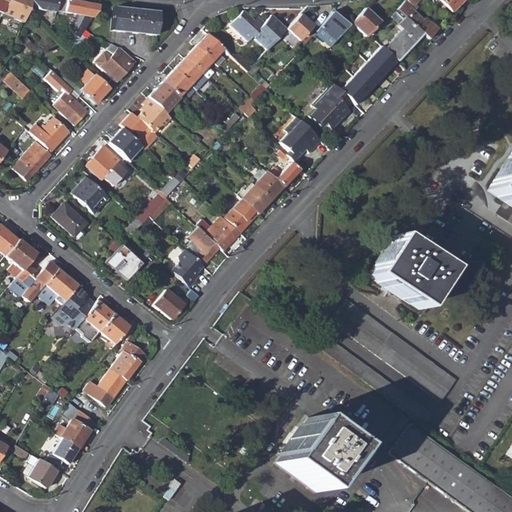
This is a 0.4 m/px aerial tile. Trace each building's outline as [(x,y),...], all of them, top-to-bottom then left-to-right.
[(6,0),(2,11),(13,16),(23,20),(27,10),(30,2),(30,0),(6,0)] [(30,0),(30,2),(37,11),(53,14),(56,0),(55,0),(30,0)] [(68,43),(72,46),(82,32),(95,12),(96,7),(59,0),(57,12),(83,17),(68,43)] [(418,0),(417,0),(404,0),(394,11),(402,19),(420,35),(425,41),(435,31),(428,24),(430,22),(413,5),(418,0)] [(435,0),(450,14),(463,0),(435,0)] [(112,8),(109,31),(154,36),(157,14),(112,8)] [(377,23),(362,9),(348,24),(363,38),(377,23)] [(0,15),(0,16),(7,20),(8,17),(12,19),(13,16),(2,11),(0,15)] [(251,37),(265,51),(280,35),(284,30),(269,16),(261,25),(259,23),(253,20),(251,22),(240,13),(227,26),(246,43),(251,37)] [(346,26),(329,13),(316,30),(325,37),(320,44),(325,49),(346,26)] [(394,62),(420,35),(402,19),(400,20),(393,13),(389,17),(397,24),(394,27),(399,32),(381,50),(394,62)] [(285,30),(298,42),(311,28),(298,15),(285,30)] [(76,49),(88,35),(82,32),(72,46),(76,49)] [(210,63),(221,50),(205,35),(194,47),(210,63)] [(24,38),(19,43),(35,58),(39,53),(24,38)] [(101,54),(92,64),(114,83),(132,63),(118,49),(108,44),(105,51),(111,56),(108,60),(101,54)] [(205,68),(210,63),(194,47),(183,59),(205,80),(210,74),(205,68)] [(237,57),(233,62),(245,73),(245,72),(249,68),(237,57)] [(370,70),(343,97),(350,103),(357,111),(374,93),(369,88),(389,68),(379,58),(373,64),(375,67),(370,72),(370,70)] [(194,92),(205,80),(183,59),(171,71),(188,86),(194,92)] [(257,70),(252,66),(249,68),(245,72),(250,77),(257,70)] [(85,70),(77,79),(83,85),(91,76),(85,70)] [(73,102),(77,97),(60,81),(49,71),(41,80),(55,93),(57,91),(61,94),(50,106),(73,127),(84,114),(73,102)] [(184,91),(188,86),(171,71),(160,83),(177,98),(180,94),(185,98),(188,95),(184,91)] [(0,82),(20,101),(27,91),(7,73),(0,82)] [(328,73),(324,78),(328,82),(329,82),(332,78),(328,73)] [(257,74),(254,78),(260,84),(263,80),(257,74)] [(60,81),(77,97),(81,93),(78,90),(79,89),(64,76),(60,81)] [(79,89),(78,90),(81,93),(93,105),(107,90),(91,76),(83,85),(79,89)] [(343,87),(333,77),(332,78),(329,82),(339,91),(343,87)] [(160,83),(146,98),(147,99),(164,114),(178,99),(177,98),(160,83)] [(344,109),(350,103),(343,97),(329,83),(308,107),(312,110),(305,117),(315,126),(320,120),(323,123),(322,125),(330,132),(348,113),(344,109)] [(258,85),(247,97),(252,102),(264,90),(258,85)] [(247,97),(236,109),(242,114),(249,106),(252,102),(247,97)] [(141,114),(136,120),(152,135),(158,128),(162,127),(169,119),(164,114),(147,99),(140,106),(142,108),(144,110),(141,114)] [(254,111),(249,106),(242,114),(247,118),(254,111)] [(138,136),(132,142),(139,148),(142,151),(155,137),(152,135),(136,120),(129,113),(118,125),(128,135),(132,131),(138,136)] [(233,114),(226,122),(230,126),(237,118),(233,114)] [(286,152),(283,156),(286,159),(292,165),(295,161),(294,160),(303,151),(307,155),(318,142),(293,118),(282,130),(285,133),(276,143),(286,152)] [(32,126),(27,133),(48,153),(66,134),(50,120),(43,128),(40,126),(37,130),(32,126)] [(220,128),(224,133),(230,126),(226,122),(220,128)] [(126,162),(139,148),(132,142),(119,130),(106,144),(126,162)] [(219,147),(215,143),(210,148),(214,152),(219,147)] [(29,150),(19,161),(33,173),(48,157),(35,145),(30,151),(29,150)] [(102,147),(83,166),(99,182),(106,174),(110,177),(121,165),(102,147)] [(283,162),(286,159),(283,156),(277,151),(274,154),(283,162)] [(511,151),(486,191),(511,208),(511,151)] [(191,155),(183,164),(190,170),(198,161),(191,155)] [(25,182),(33,173),(19,161),(16,159),(8,167),(25,182)] [(179,165),(169,176),(173,180),(177,184),(180,180),(184,176),(190,170),(183,164),(178,159),(176,162),(179,165)] [(272,168),(266,175),(280,188),(296,172),(287,164),(278,174),(272,168)] [(196,175),(190,170),(184,176),(189,182),(196,175)] [(263,173),(251,186),(267,202),(280,188),(266,175),(263,173)] [(83,179),(68,194),(91,215),(105,200),(83,179)] [(166,185),(159,193),(164,197),(173,188),(177,184),(173,180),(168,186),(166,185)] [(179,193),(186,185),(180,180),(177,184),(173,188),(179,193)] [(251,186),(238,200),(239,200),(255,216),(267,202),(251,186)] [(159,192),(133,219),(139,224),(146,217),(163,199),(164,197),(159,193),(159,192)] [(146,217),(150,220),(167,202),(163,199),(146,217)] [(218,211),(215,213),(221,219),(237,234),(255,216),(239,200),(224,216),(218,211)] [(61,205),(49,217),(71,238),(83,225),(61,205)] [(124,230),(129,235),(139,224),(133,219),(124,230)] [(220,252),(237,234),(221,219),(210,231),(200,220),(193,227),(196,229),(216,249),(220,252)] [(15,241),(0,228),(0,255),(2,257),(15,241)] [(203,263),(216,249),(196,229),(191,234),(198,240),(194,245),(201,251),(196,256),(203,263)] [(393,236),(366,276),(417,309),(443,270),(393,236)] [(107,246),(113,252),(118,247),(111,240),(107,246)] [(2,257),(11,265),(13,266),(19,271),(25,265),(33,255),(24,248),(15,241),(2,257)] [(108,257),(104,263),(102,264),(119,277),(119,276),(122,273),(127,277),(139,265),(119,246),(118,247),(113,252),(108,257)] [(175,266),(169,272),(187,290),(192,284),(192,283),(195,279),(194,277),(202,268),(183,251),(175,259),(175,266)] [(54,270),(45,263),(36,274),(25,265),(19,271),(15,277),(7,287),(27,303),(34,295),(41,285),(54,270)] [(9,272),(15,277),(19,271),(13,266),(9,272)] [(74,286),(54,270),(41,285),(34,295),(47,306),(52,299),(59,305),(74,287),(74,286)] [(119,276),(119,277),(124,281),(127,277),(122,273),(119,276)] [(65,326),(70,331),(72,329),(80,320),(92,305),(86,299),(78,309),(75,306),(84,296),(74,287),(59,305),(48,320),(56,326),(65,326)] [(163,291),(151,306),(168,321),(181,306),(163,291)] [(184,297),(191,303),(196,298),(189,291),(184,297)] [(225,334),(250,299),(238,291),(213,326),(225,334)] [(343,299),(327,321),(438,402),(454,381),(343,299)] [(110,315),(95,302),(92,305),(80,320),(72,329),(79,334),(79,338),(87,344),(96,332),(110,315)] [(126,327),(110,315),(96,332),(111,345),(119,335),(126,327)] [(131,332),(126,327),(119,335),(125,340),(131,332)] [(318,333),(310,344),(422,425),(429,415),(318,333)] [(120,353),(107,370),(122,382),(142,356),(125,343),(118,351),(120,353)] [(103,408),(122,382),(107,370),(94,388),(88,383),(81,391),(103,408)] [(46,380),(37,372),(34,376),(43,384),(46,380)] [(34,398),(40,402),(48,390),(42,385),(34,398)] [(57,426),(52,435),(59,439),(75,449),(91,424),(75,410),(63,429),(57,426)] [(279,455),(273,463),(281,469),(281,468),(305,486),(305,487),(313,493),(319,484),(339,456),(340,457),(346,448),(337,442),(337,443),(313,425),(313,424),(305,419),(299,427),(300,428),(280,455),(279,455)] [(511,511),(511,501),(439,448),(409,426),(386,454),(465,511),(511,511)] [(65,465),(75,449),(59,439),(49,455),(48,454),(46,455),(40,464),(54,472),(60,462),(65,465)] [(22,460),(26,454),(13,446),(10,452),(22,460)] [(44,488),(54,472),(40,464),(35,460),(25,477),(44,488)]
